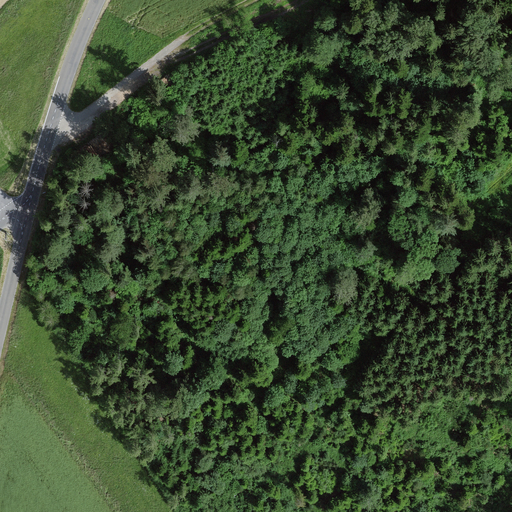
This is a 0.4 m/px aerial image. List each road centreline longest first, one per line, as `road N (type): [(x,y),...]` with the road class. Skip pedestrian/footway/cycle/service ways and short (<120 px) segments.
road 1 (track): [(42,149),(188,34),(250,0)]
road 2 (tertiary): [(95,0),(26,214)]
